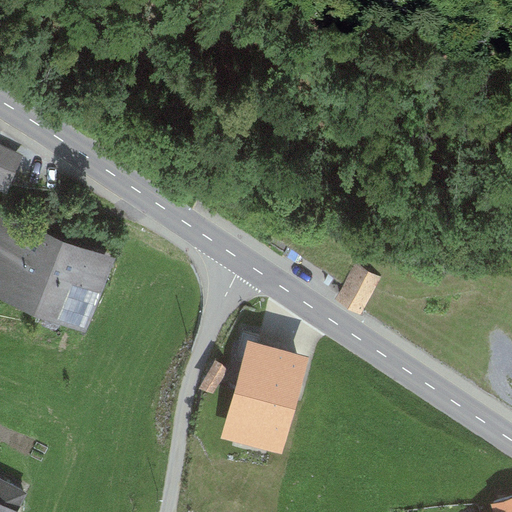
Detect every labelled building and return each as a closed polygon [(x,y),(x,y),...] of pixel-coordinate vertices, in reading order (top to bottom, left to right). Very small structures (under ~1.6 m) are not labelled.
[(0,146),(0,177),(1,178),(13,153),(0,146)] [(1,216),(0,217),(0,248),(4,250),(0,259),(0,275),(82,310),(103,258),(1,216)] [(339,293),(360,306),(378,277),(357,264),(339,293)] [(273,439),(284,397),(291,399),(295,383),(288,382),(296,352),(257,341),(259,334),(243,330),(236,356),(251,360),(232,428),(273,439)] [(225,366),(214,360),(203,381),(213,387),(225,366)] [(10,511),(23,490),(0,477),(0,511),(10,511)] [(511,511),(511,495),(493,501),(496,511),(499,511),(511,511)]
